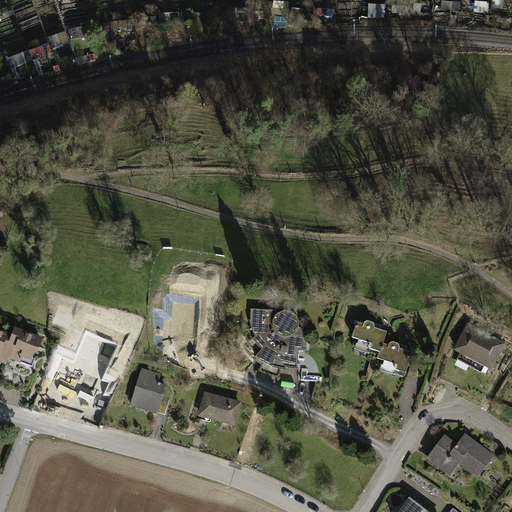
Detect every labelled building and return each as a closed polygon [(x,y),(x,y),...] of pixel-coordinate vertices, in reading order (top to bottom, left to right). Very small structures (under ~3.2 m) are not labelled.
[(290,15),(290,3),(275,4),(275,16),(290,15)] [(36,62),(54,55),(51,47),(32,54),(36,62)] [(278,316),(278,313),(249,311),(249,321),(250,330),(256,340),(246,345),(250,352),(256,358),(255,360),(262,366),(271,370),(284,373),(285,370),(291,372),(297,372),(299,354),(303,355),(304,332),(300,332),(301,329),(301,324),(299,320),(295,316),(291,314),(286,313),(282,314),(278,316)] [(369,349),(378,351),(380,352),(384,340),(388,329),(376,325),(376,323),(376,321),(375,319),(372,318),(369,317),(366,319),(364,321),(358,319),(352,335),(357,337),(354,346),(369,351),(369,349)] [(77,323),(67,349),(101,362),(111,336),(77,323)] [(469,325),(454,354),(494,375),(509,346),(469,325)] [(8,358),(20,363),(22,358),(33,362),(38,350),(42,339),(16,328),(13,337),(0,332),(0,364),(5,366),(8,358)] [(389,342),(384,340),(380,352),(378,351),(376,355),(383,357),(380,367),(394,371),(395,370),(405,373),(407,366),(408,366),(413,350),(401,346),(401,344),(400,342),(399,341),(396,340),(393,339),(391,340),(389,342)] [(142,368),(131,403),(157,411),(166,382),(159,380),(161,374),(142,368)] [(203,392),(197,415),(234,426),(241,403),(203,392)] [(451,479),(461,467),(478,480),(495,458),(467,437),(459,448),(446,437),(428,460),(451,479)] [(431,511),(408,494),(395,511),(431,511)]
